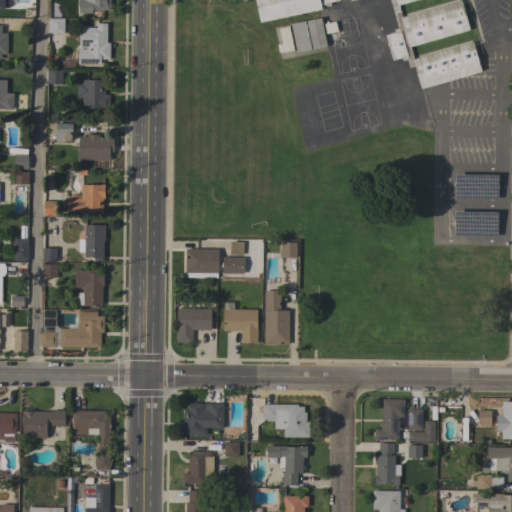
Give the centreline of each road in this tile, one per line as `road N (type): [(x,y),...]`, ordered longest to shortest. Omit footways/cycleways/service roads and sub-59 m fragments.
road 1 (tertiary): [(0,374),(511,379)]
road 2 (secondary): [(148,0),(144,511)]
road 3 (residential): [(344,379),(342,511)]
